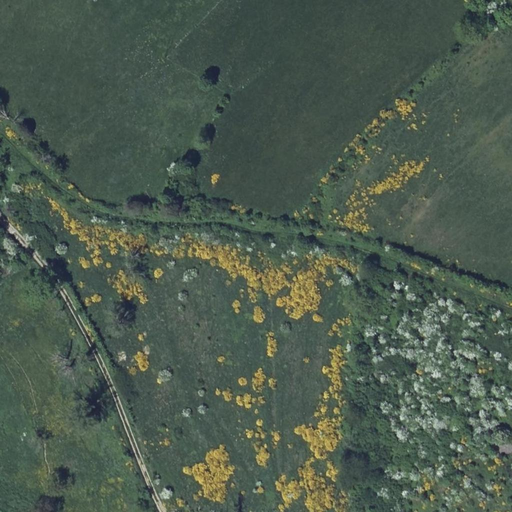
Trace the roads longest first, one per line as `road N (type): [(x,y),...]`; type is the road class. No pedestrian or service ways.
road 1 (track): [(511,310),(342,240),(102,214),(0,139)]
road 2 (track): [(165,511),(90,337),(50,273),(0,217)]
